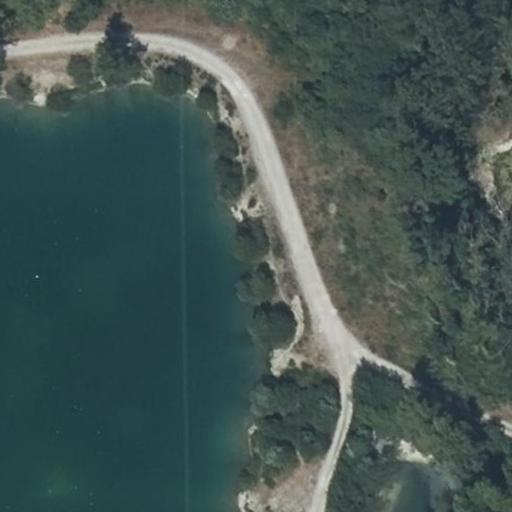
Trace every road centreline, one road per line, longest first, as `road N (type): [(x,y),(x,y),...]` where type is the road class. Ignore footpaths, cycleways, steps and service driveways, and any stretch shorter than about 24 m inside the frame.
road 1 (track): [(315,511),(344,430),(349,356),(327,320),(239,89),(207,64),(156,43),(68,39),(0,53)]
road 2 (track): [(511,429),(349,356)]
